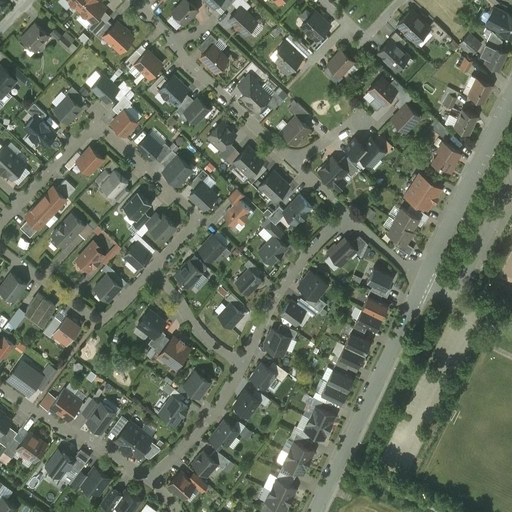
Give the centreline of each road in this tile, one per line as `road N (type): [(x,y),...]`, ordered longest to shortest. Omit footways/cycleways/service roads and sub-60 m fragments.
road 1 (residential): [(151,271),(192,226),(193,214),(103,130),(83,134),(20,201)]
road 2 (tertiary): [(421,282),(315,511)]
road 3 (tertiary): [(511,93),(421,282)]
road 4 (residential): [(0,249),(96,321),(151,271)]
road 5 (residential): [(347,214),(277,293),(243,361)]
road 6 (residential): [(145,478),(0,390)]
road 7 (residential): [(176,50),(292,161)]
road 8 (residential): [(243,361),(212,416),(145,478)]
road 9 (residential): [(243,361),(196,331),(151,271)]
